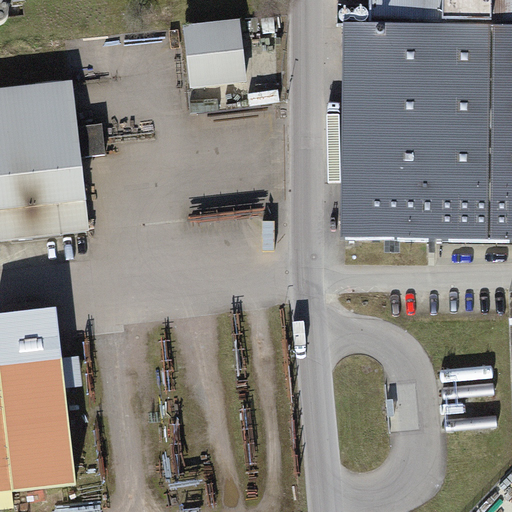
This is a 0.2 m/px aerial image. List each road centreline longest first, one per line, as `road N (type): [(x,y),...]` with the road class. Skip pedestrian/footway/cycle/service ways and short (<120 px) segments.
road 1 (residential): [(330,511),(317,282),(317,0)]
road 2 (unknown): [(0,298),(211,249),(279,217),(317,212)]
